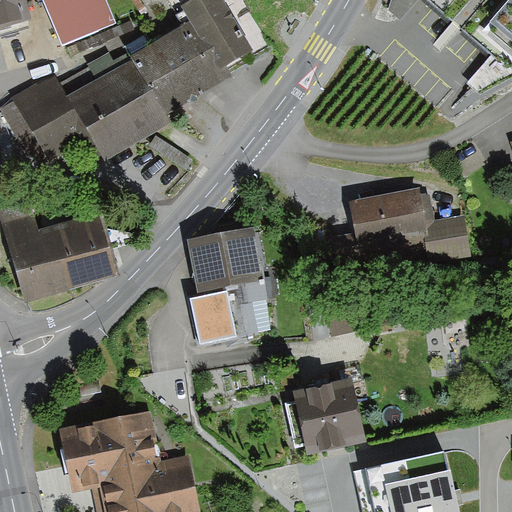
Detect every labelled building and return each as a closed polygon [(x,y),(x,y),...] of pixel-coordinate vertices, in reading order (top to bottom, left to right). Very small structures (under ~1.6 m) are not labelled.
[(25,0),(0,0),(0,29),(31,20),(25,0)] [(107,0),(41,0),(62,49),(119,25),(107,0)] [(220,0),(208,0),(188,12),(197,27),(226,75),(255,58),(220,0)] [(511,0),(460,0),(511,46),(511,0)] [(226,75),(197,27),(131,67),(159,115),(226,75)] [(159,115),(131,67),(73,101),(93,135),(102,149),(159,115)] [(53,159),(93,135),(73,101),(61,81),(20,104),(47,148),(53,159)] [(0,131),(20,164),(47,148),(20,104),(0,116),(0,131)] [(452,187),(354,202),(363,261),(461,246),(452,187)] [(36,211),(0,210),(0,214),(26,302),(121,273),(105,222),(45,240),(36,211)] [(267,234),(192,245),(207,349),(282,338),(267,234)] [(353,377),(292,390),(307,460),(367,448),(353,377)] [(148,410),(63,428),(76,490),(100,485),(105,511),(199,511),(188,457),(159,463),(148,410)] [(462,511),(452,466),(449,454),(361,473),(370,511),(462,511)]
